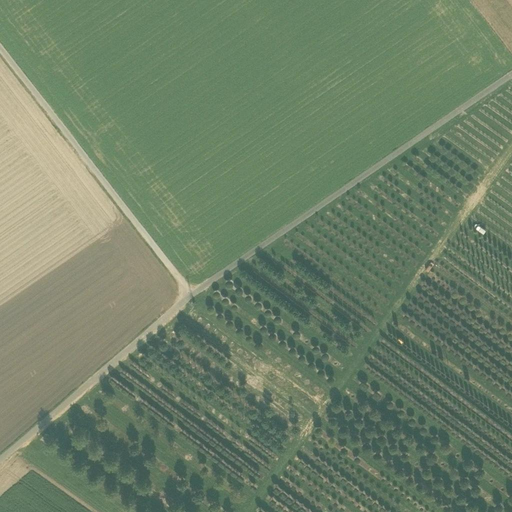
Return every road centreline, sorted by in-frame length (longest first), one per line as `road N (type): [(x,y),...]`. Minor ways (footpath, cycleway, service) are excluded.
road 1 (track): [(0,459),(191,294),(511,74)]
road 2 (track): [(0,48),(191,294)]
